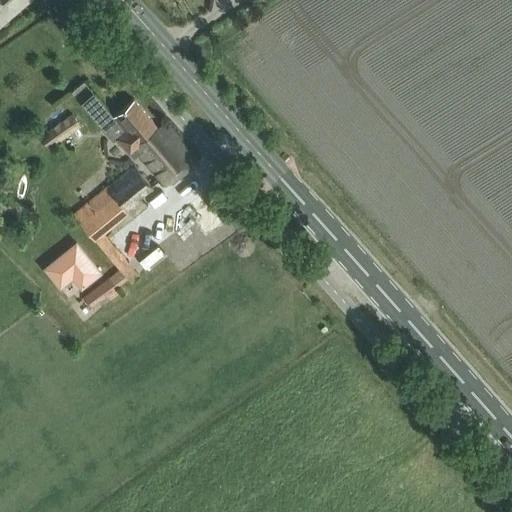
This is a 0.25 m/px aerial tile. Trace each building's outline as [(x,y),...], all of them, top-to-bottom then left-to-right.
[(13,13),(29,0),(0,0),(0,27),(15,16),(13,13)] [(125,129),(115,138),(133,158),(138,154),(166,186),(196,160),(171,131),(166,135),(135,99),(114,117),(125,129)] [(56,143),(80,125),(72,113),(47,130),(56,143)] [(133,164),(74,213),(95,239),(127,212),(133,219),(148,207),(139,197),(152,187),(133,164)] [(78,242),(45,268),(59,285),(71,275),(81,287),(101,271),(78,242)]
